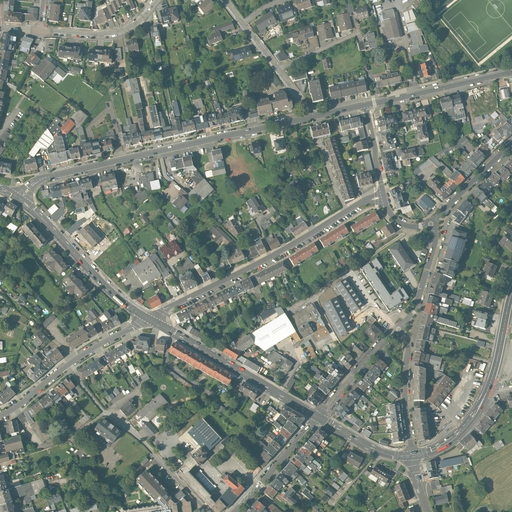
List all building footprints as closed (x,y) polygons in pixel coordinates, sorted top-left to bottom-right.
[(14,1),(5,0),(4,12),(13,13),(14,1)] [(122,4),(119,0),(114,0),(115,1),(118,9),(123,7),(122,4)] [(130,0),(129,0),(126,2),(126,3),(130,11),(135,9),(132,4),(130,0)] [(207,0),(199,6),(198,7),(204,15),(215,7),(210,0),(207,0)] [(308,0),(297,0),(295,1),(295,3),(298,9),(303,7),(303,10),(311,7),(309,2),(308,0)] [(415,9),(423,2),(421,0),(417,0),(411,5),(415,9)] [(115,1),(110,3),(111,6),(114,13),(119,11),(118,9),(115,1)] [(85,5),(76,4),(76,9),(78,9),(77,11),(80,12),(79,20),(82,20),(82,21),(82,22),(83,22),(84,23),(85,23),(85,22),(86,22),(86,21),(90,21),(92,10),(92,3),(86,2),(85,5)] [(54,5),(51,5),(50,13),(59,15),(60,6),(59,6),(54,5)] [(289,5),(284,7),(285,8),(283,9),(283,8),(277,11),(282,22),(294,17),(290,9),(289,5)] [(111,6),(107,8),(107,9),(111,17),(115,15),(114,13),(111,6)] [(176,8),(168,10),(170,23),(179,21),(176,8)] [(366,8),(355,11),(357,20),(368,18),(366,8)] [(107,9),(98,13),(100,17),(97,18),(99,24),(111,19),(111,17),(107,9)] [(168,10),(160,12),(162,24),(163,26),(164,29),(168,28),(168,25),(171,24),(170,23),(168,10)] [(392,10),(382,12),(381,14),(387,41),(400,38),(394,11),(392,10)] [(13,13),(4,12),(4,20),(5,22),(20,23),(21,14),(13,13)] [(59,15),(50,13),(49,21),(58,23),(59,15)] [(270,13),(263,17),(263,19),(262,20),(261,19),(254,23),(260,34),(272,27),(277,24),(276,24),(270,13)] [(36,21),(25,20),(25,14),(21,14),(20,23),(32,24),(36,22),(36,21)] [(348,15),(337,17),(341,33),(352,30),(348,17),(348,14),(348,15)] [(218,28),(219,33),(230,29),(231,32),(235,30),(232,23),(218,28)] [(279,23),(276,24),(277,24),(272,27),(277,35),(283,32),(279,23)] [(329,25),(317,27),(318,32),(321,31),(323,41),(332,39),(330,29),(330,28),(329,25)] [(159,34),(157,27),(150,29),(155,46),(161,44),(159,34)] [(209,46),(222,41),(219,33),(218,28),(214,29),(216,36),(207,39),(209,46)] [(311,29),(299,31),(299,33),(286,36),(287,40),(295,38),(296,45),(298,46),(300,46),(301,44),(300,42),(303,41),(303,40),(314,37),(311,29)] [(424,52),(429,51),(427,45),(423,46),(419,30),(410,32),(414,46),(410,48),(412,56),(416,55),(415,55),(424,52)] [(374,33),(366,35),(368,43),(364,44),(365,47),(369,46),(369,49),(377,48),(374,33)] [(16,37),(4,35),(1,52),(10,54),(11,54),(13,43),(15,43),(16,37)] [(33,40),(23,38),(21,48),(29,50),(30,46),(33,40)] [(137,41),(134,42),(134,41),(129,42),(129,43),(126,43),(127,47),(128,51),(134,50),(138,49),(137,41)] [(71,60),(73,49),(60,47),(60,52),(57,52),(57,56),(59,57),(59,59),(68,60),(68,59),(71,60)] [(249,47),(239,50),(232,52),(235,61),(252,57),(249,47)] [(74,49),(73,49),(71,60),(74,60),(74,63),(78,64),(78,60),(81,61),(82,56),(79,55),(80,49),(78,49),(78,48),(74,48),(74,49)] [(96,51),(90,50),(89,57),(88,57),(87,59),(89,60),(89,62),(97,62),(98,51),(96,51)] [(108,51),(105,51),(105,52),(98,51),(97,62),(111,64),(112,58),(109,58),(110,52),(108,52),(108,51)] [(288,58),(282,51),(274,56),(279,62),(281,60),(282,61),(284,60),(285,60),(288,58)] [(10,54),(1,52),(0,55),(0,61),(8,63),(9,60),(10,54)] [(66,74),(56,66),(55,67),(45,59),(39,67),(36,64),(39,59),(33,54),(25,63),(29,66),(31,64),(35,67),(31,71),(44,82),(48,77),(47,76),(52,69),(62,78),(66,74)] [(8,63),(0,61),(0,70),(7,72),(8,65),(8,63)] [(429,64),(421,66),(423,78),(427,77),(427,78),(431,77),(430,76),(432,75),(429,64)] [(262,65),(250,68),(251,74),(263,71),(262,65)] [(281,84),(268,67),(263,71),(276,88),(281,84)] [(399,73),(390,75),(389,71),(386,71),(387,76),(389,86),(390,85),(391,87),(395,86),(394,84),(401,83),(399,73)] [(148,76),(143,77),(145,87),(151,86),(148,76)] [(387,76),(379,78),(380,82),(376,82),(378,88),(389,86),(387,76)] [(136,78),(129,80),(132,95),(139,93),(136,78)] [(323,101),(318,81),(308,83),(308,84),(313,103),(312,103),(323,101)] [(484,89),(476,90),(479,105),(491,102),(490,97),(486,98),(484,89)] [(139,93),(132,95),(135,106),(141,104),(139,93)] [(284,93),(275,95),(277,106),(273,107),(274,114),(278,113),(278,112),(293,109),(291,102),(288,103),(287,98),(284,93)] [(461,95),(450,98),(452,108),(454,117),(455,121),(466,118),(462,104),(461,105),(460,102),(462,101),(461,95)] [(450,98),(439,100),(442,111),(447,109),(452,108),(450,98)] [(203,108),(201,99),(192,101),(193,103),(194,103),(195,109),(203,108)] [(274,114),(273,107),(271,101),(256,104),(258,111),(259,116),(269,114),(270,115),(274,114)] [(141,104),(135,106),(141,134),(144,134),(144,131),(141,119),(143,119),(141,110),(143,109),(141,104)] [(155,106),(150,108),(155,128),(160,127),(157,113),(155,106)] [(69,120),(75,125),(79,128),(89,116),(79,108),(69,120)] [(241,108),(227,111),(227,113),(230,124),(244,120),(243,118),(245,117),(243,110),(242,110),(241,108)] [(426,108),(414,111),(416,119),(417,124),(420,123),(420,122),(419,118),(423,117),(428,116),(426,108)] [(258,111),(248,113),(249,120),(259,117),(259,116),(258,111)] [(414,111),(408,112),(408,113),(409,120),(416,119),(414,111)] [(160,112),(157,113),(160,127),(161,130),(168,128),(167,125),(165,126),(163,120),(162,119),(160,112)] [(221,114),(221,116),(224,125),(230,124),(227,113),(221,114)] [(408,113),(399,115),(401,122),(409,120),(408,113)] [(206,117),(209,129),(218,127),(215,117),(215,115),(206,117)] [(395,115),(383,118),(385,126),(386,131),(389,130),(390,130),(390,128),(393,127),(393,126),(392,124),(397,123),(395,115)] [(219,116),(215,117),(218,127),(224,125),(221,116),(219,116)] [(195,122),(193,122),(196,132),(209,129),(206,117),(199,119),(200,121),(195,122)] [(359,118),(349,121),(351,130),(357,129),(358,130),(355,131),(356,135),(359,135),(360,140),(365,138),(362,122),(360,122),(359,118)] [(383,118),(377,119),(379,128),(379,127),(385,126),(383,118)] [(58,135),(60,136),(63,138),(66,135),(59,130),(60,129),(57,126),(60,122),(57,120),(47,133),(55,139),(58,135)] [(59,130),(66,135),(75,125),(69,120),(60,129),(59,130)] [(349,121),(339,123),(341,132),(351,130),(349,121)] [(417,124),(410,125),(411,129),(417,128),(418,134),(426,132),(424,121),(420,122),(420,123),(417,124)] [(511,125),(509,122),(508,121),(505,124),(506,125),(501,130),(508,138),(511,133),(511,125)] [(193,122),(182,125),(184,134),(196,132),(193,122)] [(140,134),(137,135),(135,125),(132,126),(128,126),(129,132),(130,137),(133,146),(139,144),(139,145),(142,144),(140,134)] [(179,126),(176,126),(178,136),(184,134),(182,125),(179,126)] [(319,126),(317,126),(317,128),(311,129),(313,139),(328,135),(326,126),(320,127),(319,126)] [(385,126),(379,127),(381,135),(389,133),(389,134),(390,134),(389,130),(386,131),(385,126)] [(77,131),(79,142),(85,141),(82,128),(79,128),(77,131)] [(168,128),(161,130),(163,139),(173,137),(171,128),(168,128)] [(161,130),(152,132),(154,141),(163,139),(161,130)] [(498,132),(497,130),(493,134),(495,135),(485,144),(489,149),(493,152),(508,138),(501,130),(498,132)] [(6,131),(0,139),(0,141),(1,142),(0,143),(0,146),(1,147),(10,135),(6,131)] [(144,134),(141,134),(143,144),(154,141),(152,132),(144,134)] [(426,132),(418,134),(420,144),(428,142),(426,132)] [(55,141),(55,139),(47,133),(30,155),(34,158),(40,150),(47,151),(55,141)] [(381,135),(380,135),(382,142),(390,140),(389,134),(389,133),(381,135)] [(58,154),(66,152),(63,138),(60,136),(58,135),(55,139),(55,141),(58,154)] [(130,137),(126,138),(123,138),(123,139),(124,141),(122,142),(122,144),(124,144),(125,148),(133,146),(130,137)] [(276,142),(274,142),(276,151),(283,150),(282,146),(285,146),(283,137),(278,138),(278,139),(275,139),(276,142)] [(465,137),(452,145),(458,150),(468,160),(474,154),(473,153),(474,153),(472,151),(468,155),(463,150),(464,149),(462,147),(469,142),(465,137)] [(109,141),(99,143),(99,144),(101,153),(104,153),(105,154),(107,153),(108,152),(113,150),(112,146),(114,146),(112,138),(109,139),(109,141)] [(334,138),(324,142),(329,157),(339,154),(334,138)] [(390,140),(382,142),(384,152),(395,149),(394,145),(396,144),(395,139),(390,140)] [(55,141),(47,151),(49,156),(58,154),(55,141)] [(365,141),(355,144),(357,152),(367,150),(365,141)] [(259,142),(252,144),(252,145),(250,146),(251,153),(254,152),(254,154),(255,154),(256,157),(261,156),(259,142)] [(99,144),(92,146),(94,155),(101,153),(99,144)] [(485,144),(484,144),(478,150),(482,155),(489,149),(485,144)] [(452,145),(437,154),(441,158),(443,157),(444,159),(455,150),(456,151),(458,150),(452,145)] [(84,148),(83,148),(85,157),(94,155),(92,146),(84,148)] [(231,148),(234,160),(245,158),(244,154),(239,149),(237,149),(237,147),(231,148)] [(71,161),(80,159),(78,149),(73,150),(73,149),(69,150),(69,151),(70,155),(71,161)] [(412,150),(407,151),(409,159),(416,158),(415,154),(414,149),(412,150)] [(221,150),(211,152),(213,162),(221,160),(223,160),(221,150)] [(482,155),(478,150),(476,152),(475,152),(474,153),(473,153),(474,154),(468,160),(476,168),(486,158),(482,155)] [(70,155),(69,151),(66,152),(58,154),(60,164),(68,162),(67,161),(71,161),(70,155)] [(402,152),(400,153),(401,157),(402,161),(404,166),(406,166),(410,165),(409,159),(407,151),(402,152)] [(363,155),(367,175),(370,174),(373,173),(369,153),(363,155)] [(51,166),(60,164),(58,154),(49,156),(51,166)] [(343,168),(339,154),(329,157),(334,172),(343,168)] [(387,155),(381,157),(383,165),(390,163),(390,159),(389,155),(387,155)] [(191,157),(182,159),(184,169),(193,167),(191,157)] [(433,157),(428,160),(432,164),(436,167),(440,164),(433,157)] [(182,159),(175,160),(175,161),(170,162),(171,168),(175,167),(176,170),(184,169),(182,159)] [(35,160),(24,162),(26,172),(37,169),(35,160)] [(428,160),(417,167),(421,171),(423,170),(424,170),(426,168),(426,169),(428,167),(430,165),(432,164),(428,160)] [(468,160),(460,168),(461,169),(457,173),(464,180),(476,168),(468,160)] [(457,173),(456,172),(453,176),(450,174),(451,173),(441,162),(440,164),(436,167),(451,181),(457,187),(464,180),(457,173)] [(234,172),(238,176),(247,167),(243,163),(234,172)] [(390,163),(383,165),(385,173),(391,171),(392,171),(391,167),(390,163)] [(11,164),(3,164),(1,174),(10,174),(11,164)] [(214,190),(193,167),(184,169),(185,174),(188,173),(189,177),(198,185),(188,194),(199,204),(214,190)] [(238,176),(242,180),(251,171),(247,167),(238,176)] [(417,167),(410,171),(414,176),(416,174),(417,174),(419,173),(421,171),(417,167)] [(219,169),(205,172),(206,178),(226,174),(224,168),(219,169)] [(343,168),(334,172),(339,187),(349,184),(343,168)] [(504,168),(496,175),(500,180),(503,182),(511,175),(504,168)] [(242,180),(246,184),(254,175),(251,171),(242,180)] [(494,173),(487,181),(493,187),(500,180),(496,175),(494,173)] [(152,174),(145,176),(145,177),(141,178),(142,184),(144,187),(148,186),(150,185),(149,183),(154,182),(152,174)] [(367,175),(357,177),(359,188),(373,185),(370,174),(367,175)] [(246,184),(249,187),(258,179),(254,175),(246,184)] [(117,185),(115,177),(108,179),(112,192),(118,191),(117,185)] [(434,178),(427,185),(437,194),(440,191),(440,190),(437,187),(440,184),(434,178)] [(108,179),(101,180),(105,194),(112,192),(108,179)] [(258,179),(249,187),(253,191),(262,183),(258,179)] [(90,180),(81,182),(83,192),(83,194),(86,193),(89,193),(89,190),(93,189),(90,180)] [(148,186),(144,187),(149,191),(159,189),(158,181),(154,182),(149,183),(150,185),(148,186)] [(457,187),(451,181),(446,185),(446,184),(440,190),(440,191),(437,194),(444,200),(457,187)] [(487,181),(478,189),(484,195),(493,187),(487,181)] [(81,182),(69,185),(71,194),(80,192),(83,192),(81,182)] [(354,199),(349,184),(339,187),(343,202),(354,199)] [(69,185),(66,186),(66,185),(63,186),(59,187),(62,197),(65,196),(68,195),(71,194),(69,185)] [(59,187),(54,188),(51,189),(53,200),(57,199),(56,198),(60,197),(61,197),(62,197),(59,187)] [(398,189),(390,191),(392,197),(400,194),(404,193),(402,187),(398,189)] [(478,189),(472,195),(480,204),(484,201),(483,200),(486,197),(484,195),(478,189)] [(144,191),(134,199),(138,204),(148,196),(144,191)] [(80,192),(71,194),(76,215),(85,213),(80,192)] [(86,193),(83,194),(85,201),(94,213),(97,211),(95,209),(96,208),(91,198),(89,193),(86,193)] [(299,203),(305,200),(302,194),(296,196),(299,203)] [(400,194),(392,197),(394,205),(403,203),(400,194)] [(434,205),(425,195),(421,199),(422,201),(419,205),(425,210),(428,207),(430,209),(434,205)] [(187,202),(180,196),(173,204),(180,210),(187,202)] [(256,196),(246,202),(250,209),(252,207),(255,213),(260,210),(262,213),(266,210),(264,207),(263,208),(256,196)] [(495,206),(488,200),(484,204),(491,211),(495,206)] [(473,208),(465,201),(457,210),(465,217),(473,208)] [(17,209),(8,203),(5,209),(2,213),(11,218),(17,209)] [(403,203),(394,205),(396,210),(401,209),(403,214),(412,211),(410,206),(404,208),(403,203)] [(277,211),(273,206),(268,211),(270,214),(261,221),(263,224),(267,220),(277,211)] [(465,217),(457,210),(453,215),(457,219),(454,222),(459,224),(465,217)] [(307,221),(301,213),(298,215),(300,218),(301,218),(304,223),(307,221)] [(367,228),(379,221),(374,213),(362,220),(367,228)] [(230,222),(226,224),(225,223),(222,224),(225,230),(228,228),(231,233),(233,232),(235,236),(243,232),(235,219),(234,219),(233,217),(228,219),(230,222)] [(195,227),(198,223),(196,221),(197,221),(194,218),(190,223),(192,225),(195,227)] [(304,223),(301,218),(300,218),(295,222),(298,226),(297,227),(301,232),(308,228),(304,223)] [(261,226),(264,231),(272,225),(268,220),(267,220),(263,224),(261,226)] [(354,235),(367,228),(362,220),(350,228),(354,235)] [(46,243),(29,223),(22,229),(39,249),(46,243)] [(18,228),(11,224),(10,226),(8,229),(13,234),(18,228)] [(88,224),(79,232),(82,236),(83,236),(93,247),(101,240),(97,237),(99,235),(90,225),(89,225),(88,224)] [(233,254),(240,250),(216,225),(210,231),(211,232),(211,231),(216,237),(213,240),(219,246),(223,242),(231,250),(230,251),(233,253),(233,254)] [(297,227),(294,229),(291,225),(287,227),(290,231),(294,237),(301,232),(297,227)] [(394,233),(389,225),(381,230),(387,239),(394,233)] [(336,241),(348,234),(344,226),(331,233),(336,241)] [(253,236),(254,238),(260,235),(258,228),(251,232),(251,233),(248,235),(250,238),(253,236)] [(444,260),(456,263),(457,264),(459,256),(460,256),(464,243),(463,242),(465,235),(453,231),(449,244),(448,247),(444,260)] [(511,235),(511,236),(509,232),(507,234),(500,241),(498,242),(499,243),(501,241),(511,250),(511,249),(511,235)] [(285,241),(280,233),(277,234),(278,238),(276,239),(279,244),(285,241)] [(323,248),(336,241),(331,233),(319,240),(323,248)] [(266,239),(268,244),(272,250),(280,245),(279,244),(276,239),(275,236),(272,237),(271,235),(268,236),(269,237),(266,239)] [(266,253),(260,241),(253,244),(259,255),(260,256),(266,253)] [(174,242),(173,243),(172,242),(168,244),(169,245),(167,246),(173,256),(174,256),(176,255),(176,256),(179,254),(179,253),(181,252),(179,249),(174,242)] [(369,251),(373,249),(370,242),(365,245),(369,251)] [(399,243),(388,250),(403,273),(414,265),(399,243)] [(259,255),(253,244),(252,244),(249,246),(250,247),(250,249),(254,257),(259,255)] [(306,259),(319,252),(314,244),(302,251),(306,259)] [(167,246),(164,248),(163,246),(159,249),(160,250),(165,257),(167,260),(169,259),(172,257),(173,256),(167,246)] [(58,257),(52,249),(49,252),(48,252),(45,254),(45,255),(43,257),(48,263),(46,265),(52,271),(54,269),(59,275),(62,272),(63,273),(65,270),(65,269),(68,267),(61,259),(61,258),(59,257),(58,257)] [(233,254),(213,263),(214,266),(217,272),(218,274),(231,267),(230,265),(233,264),(233,265),(245,259),(240,250),(233,254)] [(294,266),(306,259),(302,251),(289,259),(294,266)] [(169,275),(158,258),(155,254),(149,258),(160,275),(162,274),(165,278),(169,275)] [(188,257),(180,262),(183,267),(191,262),(188,257)] [(136,266),(132,269),(144,286),(160,275),(149,258),(136,266)] [(360,269),(389,311),(408,298),(401,288),(391,295),(376,273),(382,268),(376,259),(360,269)] [(456,263),(444,260),(442,266),(441,269),(440,276),(445,277),(451,279),(456,263)] [(132,269),(136,266),(133,262),(118,273),(121,277),(132,269)] [(283,262),(278,265),(282,273),(287,270),(286,269),(288,268),(286,265),(285,266),(283,262)] [(496,267),(487,263),(483,272),(481,271),(478,277),(481,278),(483,274),(489,276),(492,277),(496,267)] [(200,277),(201,276),(203,275),(197,265),(194,267),(200,277)] [(282,273),(278,265),(272,268),(276,276),(282,273)] [(214,266),(209,268),(210,272),(212,274),(217,272),(214,266)] [(272,268),(266,271),(270,279),(276,276),(272,268)] [(270,279),(266,271),(261,274),(265,282),(270,279)] [(197,285),(191,272),(188,274),(188,273),(187,273),(186,273),(186,274),(186,275),(182,277),(182,276),(181,276),(180,277),(180,278),(179,279),(185,291),(197,285)] [(201,276),(204,283),(210,280),(207,273),(203,275),(201,276)] [(78,281),(72,274),(70,275),(68,275),(65,278),(65,279),(63,281),(68,287),(65,289),(71,296),(74,293),(79,299),(82,297),(83,297),(85,295),(85,293),(88,291),(81,284),(81,283),(79,281),(78,281)] [(265,282),(261,274),(255,276),(259,284),(265,282)] [(440,276),(434,274),(432,284),(442,287),(445,277),(440,276)] [(345,279),(335,286),(353,313),(363,306),(345,279)] [(249,280),(241,284),(245,292),(249,290),(249,291),(253,289),(249,280)] [(241,284),(234,287),(238,295),(242,293),(243,294),(245,293),(245,292),(241,284)] [(442,287),(432,284),(429,294),(438,297),(440,291),(441,292),(443,287),(442,287)] [(234,287),(227,291),(230,298),(231,300),(232,299),(232,298),(238,295),(234,287)] [(227,291),(219,295),(223,303),(224,305),(226,304),(225,301),(230,298),(227,291)] [(493,295),(482,292),(478,304),(489,307),(493,295)] [(142,297),(139,295),(138,297),(137,297),(134,300),(141,305),(144,302),(140,299),(142,297)] [(219,295),(212,298),(216,306),(217,306),(223,303),(219,295)] [(158,300),(157,297),(154,298),(151,300),(148,301),(152,309),(161,305),(158,300)] [(438,299),(428,297),(426,304),(436,307),(438,299)] [(464,297),(462,303),(473,306),(475,300),(464,297)] [(212,298),(205,301),(209,309),(216,306),(212,298)] [(335,300),(325,305),(341,336),(351,330),(335,300)] [(205,301),(198,305),(202,313),(209,309),(205,301)] [(317,311),(313,304),(300,311),(300,312),(298,313),(300,315),(302,314),(308,324),(299,329),(304,338),(313,333),(314,334),(312,336),(311,337),(315,343),(330,334),(325,326),(320,317),(321,316),(317,310),(317,311)] [(436,307),(426,304),(423,314),(433,317),(435,317),(438,307),(436,307)] [(198,305),(191,308),(195,316),(202,313),(198,305)] [(287,360),(274,351),(275,350),(273,346),(291,335),(296,343),(299,341),(300,342),(301,342),(281,307),(263,311),(260,316),(266,325),(250,335),(255,344),(269,354),(279,361),(283,363),(283,364),(287,360)] [(195,316),(191,308),(185,311),(189,319),(195,316)] [(98,317),(92,309),(89,312),(89,313),(95,319),(98,317)] [(185,311),(176,315),(180,324),(189,319),(185,311)] [(482,313),(475,311),(473,317),(476,318),(487,321),(488,316),(489,317),(490,315),(489,314),(482,313)] [(112,319),(106,312),(103,314),(108,321),(108,320),(112,319)] [(90,323),(95,319),(89,313),(87,315),(88,316),(86,318),(90,323)] [(39,326),(43,330),(56,318),(52,314),(39,326)] [(112,319),(108,320),(115,328),(120,325),(119,322),(124,320),(121,314),(112,319)] [(433,317),(423,314),(420,326),(429,328),(430,325),(431,325),(433,317)] [(371,317),(367,321),(372,325),(376,320),(371,317)] [(487,321),(476,318),(474,326),(485,329),(487,321)] [(115,328),(108,320),(108,321),(101,324),(105,332),(115,328)] [(192,328),(187,325),(184,330),(189,333),(192,328)] [(377,330),(372,325),(365,333),(374,341),(380,333),(378,331),(377,330)] [(92,326),(85,331),(90,338),(97,334),(95,330),(96,329),(95,328),(94,328),(92,326)] [(84,329),(66,340),(72,349),(90,338),(85,331),(84,329)] [(200,333),(193,329),(190,333),(197,338),(198,338),(200,333)] [(38,337),(32,342),(37,348),(40,345),(40,346),(47,339),(40,332),(37,335),(38,337)] [(428,334),(419,332),(417,341),(425,342),(426,342),(428,334)] [(250,335),(235,344),(240,353),(255,344),(250,335)] [(150,339),(144,338),(142,349),(141,350),(148,351),(148,348),(149,346),(150,346),(151,344),(149,344),(150,339)] [(166,341),(157,340),(156,347),(155,351),(156,351),(164,352),(166,341)] [(313,350),(308,341),(303,344),(313,361),(317,359),(312,351),(313,350)] [(425,342),(417,341),(416,347),(424,349),(425,342)] [(235,344),(233,342),(227,345),(223,353),(236,360),(239,355),(240,353),(235,344)] [(126,343),(121,346),(126,354),(131,351),(130,350),(131,350),(129,347),(128,347),(126,343)] [(265,351),(255,344),(252,348),(254,350),(254,349),(262,354),(265,351)] [(365,351),(358,345),(353,350),(360,356),(365,351)] [(121,346),(115,350),(120,357),(126,354),(121,346)] [(183,362),(188,354),(182,351),(183,350),(180,348),(179,349),(173,346),(169,354),(183,362)] [(57,350),(46,358),(47,359),(53,366),(63,358),(57,350)] [(115,350),(110,353),(114,361),(120,357),(115,350)] [(382,357),(386,361),(391,356),(386,352),(382,357)] [(425,355),(416,352),(414,363),(414,367),(421,369),(422,365),(423,362),(425,355)] [(110,353),(104,356),(109,364),(114,361),(110,353)] [(198,369),(203,362),(197,359),(198,358),(195,356),(194,357),(188,353),(188,354),(183,362),(198,370),(198,369)] [(53,366),(47,359),(42,362),(42,361),(41,362),(35,354),(33,356),(35,359),(40,364),(39,365),(46,372),(53,366)] [(279,361),(269,354),(266,359),(276,366),(279,361)] [(260,368),(239,355),(236,360),(257,373),(260,368)] [(353,359),(348,355),(346,357),(344,356),(339,362),(348,370),(353,364),(351,361),(353,359)] [(442,358),(425,355),(423,362),(427,363),(427,364),(434,366),(433,369),(443,371),(445,362),(441,361),(442,358)] [(46,372),(39,365),(40,364),(35,359),(31,362),(36,368),(34,369),(33,368),(28,373),(26,376),(35,383),(46,372)] [(99,359),(94,362),(98,370),(104,367),(103,365),(104,364),(102,362),(101,362),(99,359)] [(293,364),(287,360),(283,364),(283,363),(281,366),(288,372),(293,364)] [(386,366),(379,360),(374,367),(380,372),(386,366)] [(213,377),(218,369),(212,366),(213,365),(210,364),(209,364),(203,361),(203,362),(198,369),(213,378),(213,377)] [(485,370),(486,363),(478,361),(477,368),(485,370)] [(94,362),(88,365),(93,373),(98,370),(94,362)] [(132,374),(136,371),(132,364),(128,366),(132,374)] [(88,365),(83,368),(87,376),(93,373),(88,365)] [(336,369),(331,365),(328,369),(329,371),(327,373),(330,375),(338,382),(343,376),(336,369)] [(193,386),(165,367),(161,371),(190,391),(193,386)] [(380,372),(374,367),(368,373),(375,379),(377,377),(378,378),(379,375),(378,375),(380,372)] [(414,367),(413,367),(413,375),(413,384),(424,384),(425,384),(425,370),(421,369),(414,367)] [(83,368),(78,371),(82,379),(87,376),(83,368)] [(228,386),(233,377),(227,374),(228,373),(225,371),(224,372),(218,369),(213,377),(228,386)] [(0,373),(0,383),(0,381),(0,378),(8,376),(10,371),(0,373)] [(338,382),(330,375),(327,379),(320,373),(318,375),(321,377),(333,388),(338,382)] [(368,373),(362,380),(369,386),(370,386),(371,385),(371,384),(375,379),(368,373)] [(455,383),(445,376),(442,380),(452,387),(455,383)] [(333,388),(321,377),(319,380),(321,383),(323,383),(318,388),(326,395),(333,388)] [(289,391),(296,380),(292,378),(286,388),(289,391)] [(68,379),(61,385),(71,397),(73,395),(70,390),(74,387),(68,379)] [(369,386),(362,380),(357,386),(360,389),(359,390),(360,391),(361,390),(363,392),(369,386)] [(442,380),(427,400),(437,407),(452,387),(442,380)] [(254,388),(243,382),(239,391),(249,397),(254,388)] [(424,384),(413,384),(413,402),(419,402),(424,402),(424,384)] [(71,397),(61,385),(54,391),(60,398),(61,397),(63,395),(68,401),(72,398),(71,397)] [(315,390),(312,387),(311,389),(316,392),(315,393),(319,397),(322,399),(324,398),(315,390)] [(3,405),(15,394),(9,388),(1,396),(1,397),(3,399),(0,401),(3,405)] [(259,392),(254,388),(249,397),(254,400),(259,392)] [(387,394),(394,400),(400,394),(393,388),(387,394)] [(54,391),(48,396),(53,403),(60,398),(54,391)] [(352,391),(347,397),(354,403),(359,397),(352,391)] [(111,392),(106,396),(109,401),(115,397),(111,392)] [(315,393),(308,401),(315,407),(321,401),(318,398),(319,397),(315,393)] [(143,428),(152,439),(158,433),(149,424),(170,405),(160,394),(134,418),(136,421),(134,423),(140,430),(143,428)] [(48,396),(39,402),(44,409),(45,410),(53,403),(48,396)] [(347,397),(341,404),(348,411),(350,409),(349,408),(354,403),(347,397)] [(357,405),(364,409),(366,405),(360,401),(357,405)] [(39,402),(31,408),(36,415),(44,409),(39,402)] [(120,410),(127,417),(136,409),(129,402),(120,410)] [(259,407),(253,403),(249,410),(255,413),(259,407)] [(495,403),(484,415),(486,417),(491,422),(502,411),(495,403)] [(348,411),(341,404),(334,412),(337,414),(336,415),(338,418),(340,416),(342,419),(349,411),(348,411)] [(395,405),(395,404),(392,405),(392,406),(388,406),(389,412),(390,412),(390,414),(390,415),(399,414),(398,405),(395,405)] [(277,414),(270,408),(265,414),(270,419),(272,415),(274,417),(277,414)] [(295,414),(284,408),(280,416),(284,420),(286,421),(288,418),(289,418),(291,419),(295,414)] [(420,409),(414,410),(418,442),(429,440),(427,427),(426,422),(427,422),(425,409),(420,409)] [(26,410),(16,416),(22,425),(27,422),(29,424),(33,421),(26,410)] [(304,420),(295,414),(291,419),(288,423),(297,431),(304,422),(304,420)] [(399,414),(390,415),(391,418),(390,418),(390,421),(391,421),(392,424),(401,423),(399,414)] [(78,421),(77,422),(80,426),(90,419),(87,415),(78,421)] [(486,417),(475,428),(482,435),(493,423),(491,422),(486,417)] [(222,439),(203,419),(187,433),(201,448),(201,447),(207,453),(222,439)] [(362,423),(358,419),(354,423),(358,427),(362,423)] [(17,420),(12,421),(12,422),(6,424),(7,428),(4,429),(6,436),(20,433),(17,420)] [(121,435),(103,420),(94,431),(112,446),(121,435)] [(286,421),(284,420),(282,422),(284,424),(283,426),(285,428),(283,430),(291,437),(297,431),(286,421)] [(291,437),(283,430),(275,423),(273,425),(272,426),(279,432),(282,433),(279,435),(287,442),(291,437)] [(401,423),(392,424),(392,427),(391,428),(392,430),(393,430),(393,433),(402,432),(401,423)] [(327,436),(319,430),(313,436),(321,443),(326,447),(328,444),(325,441),(324,442),(322,441),(327,436)] [(371,433),(366,430),(363,436),(368,439),(371,433)] [(393,433),(392,433),(394,444),(403,442),(402,432),(393,433)] [(276,440),(269,434),(267,437),(271,440),(273,442),(276,440)] [(477,444),(469,434),(460,442),(467,452),(468,451),(477,444)] [(287,442),(279,435),(276,440),(273,442),(281,448),(287,442)] [(313,436),(308,442),(315,449),(321,443),(313,436)] [(232,443),(227,438),(221,444),(225,449),(232,443)] [(20,439),(2,443),(5,455),(12,453),(23,450),(20,439)] [(281,448),(273,442),(271,440),(267,444),(270,446),(277,453),(281,448)] [(493,444),(496,450),(505,446),(502,440),(493,444)] [(255,444),(265,452),(267,450),(266,448),(258,441),(255,444)] [(315,449),(308,442),(303,447),(311,454),(315,449)] [(277,453),(270,446),(267,450),(265,452),(272,459),(277,453)] [(197,468),(206,459),(205,457),(207,454),(207,453),(201,447),(201,448),(191,458),(183,465),(184,466),(179,471),(182,474),(179,477),(204,503),(205,503),(210,509),(216,505),(215,504),(210,498),(211,497),(190,474),(192,474),(192,470),(196,466),(197,468)] [(311,454),(303,447),(299,453),(317,469),(318,469),(320,467),(310,458),(308,457),(311,454)] [(23,450),(12,453),(14,459),(18,458),(18,456),(24,454),(23,450)] [(272,459),(265,452),(257,461),(259,463),(257,464),(258,466),(263,470),(272,459)] [(363,460),(350,452),(345,462),(358,469),(361,464),(363,465),(366,460),(363,459),(363,460)] [(5,456),(0,457),(0,459),(1,464),(9,462),(9,461),(14,460),(14,459),(12,453),(5,455),(5,456)] [(317,469),(299,453),(294,458),(302,464),(304,461),(305,464),(314,472),(317,469)] [(340,456),(336,454),(331,462),(334,464),(340,456)] [(302,464),(294,458),(289,464),(296,470),(299,467),(300,469),(307,475),(310,471),(302,464)] [(460,458),(440,462),(440,465),(435,466),(434,462),(426,464),(427,472),(436,470),(461,464),(460,458)] [(296,470),(289,464),(285,469),(296,478),(300,482),(302,479),(295,473),(294,473),(296,470)] [(88,469),(99,478),(102,474),(91,465),(88,469)] [(372,472),(367,468),(362,474),(365,476),(366,475),(369,477),(370,475),(370,474),(372,472)] [(382,472),(374,468),(372,472),(370,474),(370,475),(377,479),(382,472)] [(296,478),(285,469),(280,474),(287,480),(289,477),(290,478),(290,479),(293,481),(296,478)] [(436,470),(427,472),(429,479),(438,477),(436,470)] [(172,499),(145,471),(136,480),(139,484),(138,485),(160,506),(125,511),(124,511),(191,511),(190,502),(187,502),(183,498),(185,496),(181,491),(172,499)] [(390,477),(382,472),(377,479),(385,484),(388,480),(390,477)] [(348,477),(343,473),(339,478),(343,482),(348,477)] [(244,490),(228,476),(227,477),(224,474),(222,476),(221,478),(224,481),(223,482),(229,488),(232,490),(231,491),(237,497),(244,490)] [(287,480),(280,474),(276,479),(285,487),(289,482),(287,480)] [(285,487),(276,479),(269,487),(276,493),(282,486),(284,488),(285,487)] [(450,482),(440,484),(442,494),(449,492),(447,484),(450,484),(450,482)] [(4,483),(0,483),(0,492),(7,491),(9,490),(20,486),(19,483),(10,486),(10,487),(7,488),(7,489),(6,489),(4,483)] [(403,484),(394,487),(401,504),(405,502),(410,500),(403,484)] [(325,491),(332,496),(336,491),(328,486),(325,491)] [(276,493),(269,487),(264,493),(270,499),(276,493)] [(229,488),(219,500),(227,509),(237,497),(231,491),(232,490),(229,488)] [(291,488),(282,498),(286,501),(286,502),(292,507),(296,503),(293,500),(292,501),(289,499),(295,492),(291,488)] [(313,497),(308,493),(310,491),(306,488),(302,492),(311,500),(313,497)] [(7,491),(0,492),(0,502),(1,506),(10,503),(11,503),(7,491)] [(443,497),(433,499),(435,505),(448,502),(446,494),(443,495),(443,497)] [(48,499),(50,506),(51,506),(54,505),(62,502),(59,495),(48,499)] [(329,499),(325,495),(321,500),(325,504),(329,499)] [(224,511),(227,509),(219,500),(215,504),(216,505),(210,509),(213,511),(224,511)] [(280,511),(271,504),(270,505),(264,500),(261,503),(271,511),(280,511)] [(265,508),(257,501),(252,506),(258,511),(261,511),(264,509),(265,508)] [(13,511),(10,503),(1,506),(2,511),(13,511)] [(96,503),(87,505),(89,511),(97,509),(96,503)]
